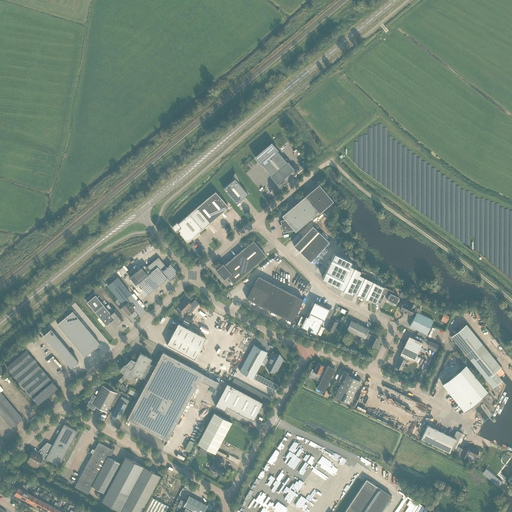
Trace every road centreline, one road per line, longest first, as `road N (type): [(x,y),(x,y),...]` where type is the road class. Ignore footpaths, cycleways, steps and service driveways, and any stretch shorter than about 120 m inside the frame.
road 1 (track): [(511,301),(332,161),(318,167)]
road 2 (unclassified): [(254,221),(333,299),(395,328),(372,375)]
road 3 (tertiary): [(232,133),(393,0)]
road 4 (unclassified): [(229,497),(61,403)]
road 5 (unclassified): [(61,403),(192,275)]
road 6 (unclassified): [(229,497),(306,348)]
road 7 (unclassified): [(306,348),(225,309),(192,275)]
road 8 (tertiary): [(0,323),(98,242)]
road 9 (tertiary): [(140,214),(232,133)]
road 10 (tertiary): [(232,133),(136,209)]
